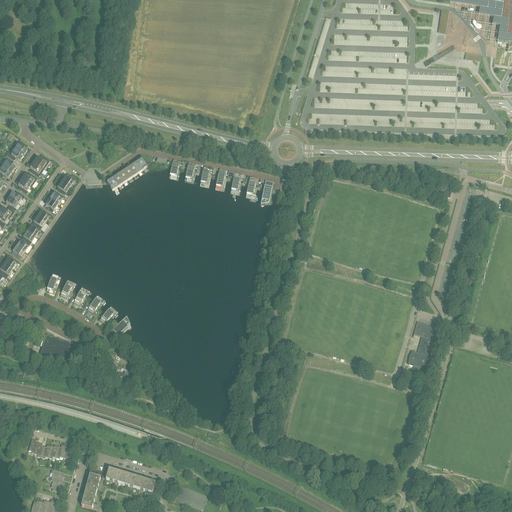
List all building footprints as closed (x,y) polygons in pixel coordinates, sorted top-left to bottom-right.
[(511,0),(470,0),(489,3),(489,0),(503,0),(501,21),(508,22),(506,37),(510,37),(507,52),(511,53),(511,0)] [(511,53),(507,52),(510,37),(506,37),(508,22),(501,21),(495,57),(494,66),(509,68),(511,68),(511,53)] [(19,145),(15,151),(24,157),(28,151),(23,148),(25,145),(20,142),(18,144),(19,145)] [(20,162),(24,157),(15,151),(13,154),(10,152),(7,157),(13,161),(15,159),(20,162)] [(35,160),(33,163),(44,171),(50,162),(45,158),(43,162),(38,158),(36,161),(35,160)] [(7,163),(3,168),(12,174),(16,168),(11,165),(13,162),(8,159),(6,162),(7,163)] [(137,163),(137,164),(142,171),(148,168),(142,159),(137,163)] [(175,163),(176,161),(173,160),(172,164),(170,175),(177,177),(179,166),(179,164),(175,163)] [(32,167),(30,169),(35,173),(33,175),(39,179),(44,171),(33,163),(31,166),(32,167)] [(191,164),(189,163),(188,167),(186,178),(192,180),(194,169),(195,167),(191,166),(191,164)] [(137,164),(132,167),(137,174),(142,171),(137,164)] [(132,167),(127,170),(132,178),(137,174),(132,167)] [(8,179),(12,174),(3,168),(1,171),(0,170),(0,177),(1,178),(3,176),(8,179)] [(206,168),(204,168),(203,171),(201,183),(207,184),(210,173),(206,172),(206,168)] [(127,170),(122,174),(127,181),(132,178),(127,170)] [(222,172),(220,172),(216,188),(223,190),(226,175),(221,174),(222,172)] [(122,174),(117,177),(122,184),(127,181),(122,174)] [(23,177),(21,180),(32,188),(38,180),(33,176),(31,179),(26,175),(24,178),(23,177)] [(63,179),(61,182),(70,189),(76,180),(71,176),(69,180),(65,177),(64,180),(63,179)] [(235,176),(234,179),(232,192),(239,194),(242,181),(238,180),(239,176),(235,176)] [(117,177),(112,180),(117,188),(122,184),(117,177)] [(20,184),(18,187),(23,190),(21,192),(27,196),(28,193),(27,192),(31,187),(32,188),(21,180),(19,183),(20,184)] [(107,184),(108,184),(112,191),(117,188),(112,180),(107,184)] [(252,180),(250,180),(247,196),(254,198),(257,183),(252,182),(252,180)] [(61,182),(58,185),(59,186),(58,188),(60,190),(58,192),(64,197),(70,189),(61,182)] [(269,202),(272,189),(269,188),(270,183),(266,182),(262,200),(269,202)] [(450,199),(450,198),(451,193),(434,188),(432,194),(450,199)] [(51,196),(49,199),(58,206),(64,198),(56,193),(55,195),(53,194),(52,197),(51,196)] [(11,195),(9,198),(18,205),(22,200),(23,201),(25,198),(20,195),(18,197),(13,194),(12,195),(11,195)] [(11,207),(10,209),(15,213),(16,210),(15,209),(18,205),(9,198),(7,201),(8,202),(6,204),(11,207)] [(52,214),(58,206),(49,199),(46,202),(47,203),(46,206),(47,207),(45,209),(52,214)] [(1,210),(0,210),(0,213),(9,220),(15,213),(10,209),(8,212),(3,208),(2,210),(1,210)] [(38,214),(36,217),(46,224),(51,216),(44,211),(42,214),(41,213),(39,215),(38,214)] [(0,221),(1,222),(0,223),(0,224),(4,228),(6,225),(5,224),(8,220),(9,221),(9,220),(0,213),(0,221)] [(33,226),(35,228),(40,231),(46,224),(36,217),(34,220),(35,221),(33,223),(35,224),(33,226)] [(28,229),(26,232),(35,239),(40,231),(35,228),(34,230),(30,227),(29,229),(28,229)] [(27,240),(25,242),(30,246),(35,239),(26,232),(24,235),(25,236),(23,238),(27,240)] [(18,244),(15,247),(25,253),(30,246),(25,242),(23,241),(21,243),(20,242),(19,244),(18,244)] [(15,247),(13,250),(14,250),(13,252),(14,253),(13,256),(20,261),(25,253),(15,247)] [(5,261),(3,264),(13,271),(18,263),(13,259),(11,262),(8,259),(6,262),(5,261)] [(2,272),(0,273),(0,274),(7,279),(13,271),(3,264),(1,267),(2,268),(0,271),(2,272)] [(465,271),(464,270),(459,287),(469,290),(474,268),(466,266),(465,271)] [(50,290),(54,292),(58,279),(51,277),(53,272),(45,294),(47,289),(50,290)] [(66,293),(69,294),(75,282),(69,279),(71,274),(60,296),(61,296),(61,295),(63,291),(66,293)] [(81,299),(84,301),(91,290),(85,286),(87,282),(88,282),(87,281),(75,302),(78,297),(81,299)] [(93,311),(96,313),(104,302),(98,298),(101,294),(101,293),(87,312),(87,313),(87,312),(90,308),(93,311)] [(104,322),(107,325),(116,315),(110,310),(114,306),(98,324),(101,320),(104,322)] [(123,322),(114,330),(113,331),(118,337),(128,328),(123,322)] [(428,343),(431,343),(435,328),(417,323),(414,336),(422,338),(417,354),(411,352),(408,366),(413,367),(412,373),(427,377),(434,352),(428,351),(428,354),(425,354),(428,343)] [(67,368),(74,346),(74,345),(47,336),(39,359),(67,368)] [(417,386),(425,388),(425,385),(423,384),(425,379),(419,378),(417,386)] [(31,454),(35,455),(37,446),(35,446),(36,441),(32,440),(29,451),(32,452),(31,454)] [(37,458),(41,459),(43,453),(40,452),(42,445),(38,444),(37,446),(35,455),(38,456),(37,458)] [(48,459),(51,450),(52,448),(47,446),(45,453),(43,453),(41,459),(45,460),(46,458),(48,459)] [(56,459),(58,450),(59,448),(54,446),(53,451),(51,450),(48,459),(52,460),(53,458),(56,459)] [(60,458),(63,459),(65,450),(66,447),(61,446),(60,451),(58,450),(56,459),(59,460),(60,458)] [(67,458),(70,459),(73,448),(69,446),(67,451),(65,450),(63,459),(66,460),(67,458)] [(61,473),(60,472),(52,470),(51,474),(53,475),(52,478),(61,480),(63,481),(65,476),(60,475),(61,473)] [(109,470),(108,474),(106,480),(121,485),(124,475),(109,470)] [(124,475),(121,485),(136,489),(139,479),(124,475)] [(90,476),(86,491),(96,494),(100,479),(97,478),(94,477),(91,476),(90,476)] [(52,478),(51,479),(51,481),(50,481),(50,485),(52,485),(61,487),(63,488),(65,483),(60,482),(61,480),(52,478)] [(139,479),(136,489),(152,494),(155,484),(139,479)] [(52,492),(63,495),(65,491),(60,489),(61,487),(52,485),(51,489),(53,489),(52,492)] [(92,510),(96,494),(86,491),(81,507),(92,510)] [(33,505),(31,511),(38,511),(41,505),(41,503),(37,501),(36,506),(33,505)] [(48,503),(47,502),(44,501),(43,506),(41,505),(38,511),(45,511),(48,505),(48,503)] [(53,511),(55,505),(56,503),(51,501),(50,506),(48,505),(45,511),(53,511)] [(57,506),(55,505),(53,511),(60,511),(63,503),(58,501),(57,506)]
